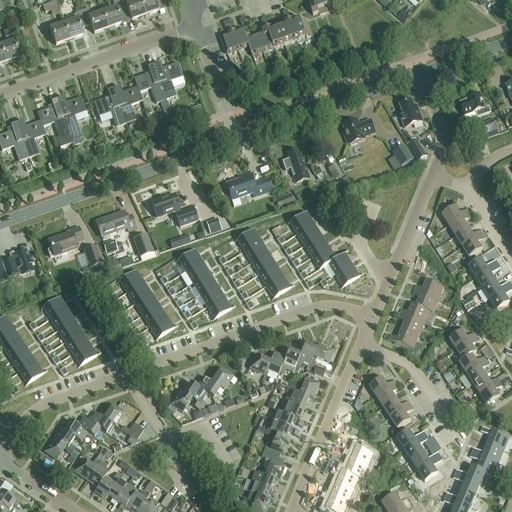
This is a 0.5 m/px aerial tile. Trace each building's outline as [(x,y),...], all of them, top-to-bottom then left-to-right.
[(145,16),(139,0),(132,0),(133,2),(129,4),(127,0),(121,0),(119,1),(124,16),(129,14),(131,21),(145,16)] [(139,0),(145,16),(159,12),(154,0),(139,0)] [(319,16),(336,10),(335,5),(332,7),(329,0),(308,0),(311,9),(310,10),(313,17),(319,15),(319,16)] [(384,0),(383,0),(380,4),(386,10),(391,5),(384,0)] [(499,0),(478,0),(482,3),(481,4),(488,9),(491,6),(492,7),(493,7),(499,0)] [(102,13),(108,30),(122,25),(119,18),(124,16),(119,1),(113,3),(115,9),(102,13)] [(94,35),(108,30),(102,13),(91,17),(89,10),(80,13),(85,27),(91,26),(94,35)] [(403,12),(397,19),(405,25),(410,18),(403,12)] [(63,25),(69,41),(83,36),(81,29),(85,27),(80,13),(61,19),(63,25)] [(45,17),(47,24),(53,22),(50,15),(45,17)] [(221,38),(228,56),(249,49),(252,58),(306,39),(306,40),(311,39),(305,21),(301,23),(300,20),(293,22),(293,21),(284,24),(284,26),(272,30),(271,29),(263,32),(263,33),(250,38),(249,35),(245,37),(243,30),(236,32),(236,31),(227,34),(227,35),(221,38)] [(225,30),(235,27),(232,20),(223,23),(225,30)] [(69,41),(63,25),(50,30),(55,46),(69,41)] [(330,29),(321,32),(323,40),(332,36),(330,29)] [(3,32),(5,39),(11,37),(9,30),(3,32)] [(0,46),(0,47),(6,64),(19,59),(13,42),(0,46)] [(159,65),(154,67),(166,101),(176,98),(171,82),(182,78),(177,64),(161,70),(159,65)] [(137,88),(139,94),(151,90),(156,105),(160,104),(166,121),(172,119),(166,101),(154,67),(147,69),(149,74),(133,80),(137,88)] [(113,91),(126,126),(135,122),(130,107),(142,103),(139,94),(137,88),(122,94),(120,88),(113,91)] [(126,126),(113,91),(107,93),(109,98),(93,104),(98,118),(110,114),(115,129),(126,126)] [(466,99),(467,101),(460,104),(461,107),(460,109),(461,112),(463,113),(464,116),(471,114),(472,115),(476,113),(478,118),(490,114),(489,109),(485,110),(480,95),(466,99)] [(57,101),(73,144),(73,145),(81,142),(80,139),(81,139),(73,117),(86,113),(81,99),(66,104),(64,98),(57,101)] [(40,123),(42,128),(54,124),(58,138),(56,139),(59,149),(73,144),(57,101),(51,103),(53,108),(37,114),(40,123)] [(422,122),(417,109),(416,107),(414,108),(411,102),(399,106),(402,115),(399,116),(404,129),(422,122)] [(363,138),(375,134),(370,121),(359,125),(357,121),(343,127),(346,136),(344,137),(347,145),(349,144),(350,146),(364,141),(363,138)] [(484,135),(486,134),(487,139),(498,135),(496,131),(496,130),(493,121),(481,125),(484,135)] [(42,128),(40,123),(25,128),(23,122),(16,124),(28,159),(38,156),(33,141),(45,137),(42,128)] [(18,163),(28,159),(16,124),(10,127),(13,132),(0,136),(0,149),(1,152),(13,148),(18,163)] [(427,158),(416,140),(407,145),(418,163),(427,158)] [(405,147),(393,155),(401,168),(414,160),(405,147)] [(294,184),(309,179),(300,154),(297,155),(295,151),(287,154),(288,158),(285,159),(294,184)] [(334,181),(338,178),(340,181),(337,183),(340,189),(350,183),(346,177),(345,178),(343,175),(342,176),(335,164),(327,170),(334,181)] [(322,173),(319,167),(312,171),(315,177),(322,173)] [(268,179),(260,182),(253,184),(248,172),(237,176),(239,181),(233,183),(232,182),(225,185),(231,202),(252,195),(253,198),(265,194),(272,191),(268,179)] [(504,191),(511,185),(505,175),(497,181),(504,191)] [(194,210),(196,209),(180,214),(173,196),(150,204),(156,219),(174,213),(179,228),(200,221),(200,219),(197,220),(194,210)] [(361,198),(357,208),(370,213),(374,203),(361,198)] [(449,227),(469,214),(467,210),(459,215),(455,208),(442,216),(449,227)] [(114,216),(115,217),(95,224),(101,239),(126,230),(128,233),(135,230),(131,217),(125,219),(123,213),(114,216)] [(296,236),(317,223),(313,217),(309,220),(305,213),(289,224),(296,236)] [(455,238),(468,229),(464,223),(472,218),(469,214),(449,227),(455,238)] [(210,235),(221,231),(217,219),(206,223),(210,235)] [(304,247),(320,237),(316,231),(320,228),(317,223),(296,236),(304,247)] [(48,242),(50,249),(48,249),(47,251),(49,257),(51,258),(53,258),(53,259),(77,251),(75,245),(83,242),(78,229),(65,233),(66,236),(48,242)] [(462,248),(483,235),(480,231),(473,236),(468,229),(455,238),(462,248)] [(244,253),(265,240),(261,234),(257,237),(253,231),(237,241),(244,253)] [(132,240),(139,258),(141,264),(154,259),(152,254),(153,253),(146,234),(132,240)] [(483,235),(462,248),(469,259),(482,251),(478,244),(485,239),(483,235)] [(190,242),(188,236),(179,239),(181,246),(190,242)] [(311,259),(332,246),(328,241),(324,243),(320,237),(304,247),(311,259)] [(281,238),(276,241),(280,246),(285,243),(281,238)] [(118,251),(114,240),(103,244),(106,255),(118,251)] [(252,264),(268,254),(264,248),(268,245),(265,240),(244,253),(252,264)] [(319,271),(327,265),(335,260),(331,254),(335,251),(332,246),(311,259),(319,271)] [(89,269),(102,265),(96,248),(84,252),(89,269)] [(186,273),(202,263),(198,256),(202,254),(199,248),(178,261),(186,273)] [(288,249),(284,252),(288,258),(292,255),(288,249)] [(28,259),(25,252),(15,255),(14,254),(9,256),(10,260),(1,263),(0,260),(0,284),(8,282),(7,279),(18,275),(19,278),(33,273),(30,265),(33,264),(31,258),(28,259)] [(259,276),(279,263),(276,258),(272,261),(268,254),(252,264),(259,276)] [(327,265),(335,277),(355,263),(351,258),(348,261),(344,254),(335,260),(327,265)] [(122,270),(134,266),(131,258),(119,262),(122,270)] [(223,258),(218,261),(222,267),(226,264),(223,258)] [(296,261),(291,264),(295,270),(300,267),(296,261)] [(476,280),(496,267),(494,263),(486,268),(482,261),(469,269),(476,280)] [(193,285),(213,272),(210,267),(206,269),(202,263),(186,273),(193,285)] [(266,287),(282,277),(278,271),(283,268),(279,263),(259,276),(266,287)] [(358,269),(355,263),(335,277),(342,288),(358,278),(354,272),(358,269)] [(111,273),(108,266),(102,268),(102,270),(86,276),(88,281),(111,273)] [(482,291),(495,282),(491,276),(499,271),(496,267),(476,280),(482,291)] [(230,270),(225,273),(229,279),(234,276),(230,270)] [(127,294),(147,281),(144,276),(140,278),(135,272),(119,282),(127,294)] [(200,296),(216,286),(212,280),(217,277),(213,272),(193,285),(200,296)] [(304,273),(299,276),(303,281),(307,279),(304,273)] [(282,277),(266,287),(274,299),(294,287),(291,281),(286,284),(282,277)] [(164,278),(159,281),(160,281),(163,287),(168,284),(164,278)] [(135,305),(151,295),(146,289),(151,286),(147,281),(127,294),(135,305)] [(324,281),(319,284),(323,289),(327,286),(324,281)] [(414,291),(438,301),(444,288),(426,281),(423,290),(416,287),(414,291)] [(237,282),(233,285),(236,290),(241,287),(237,282)] [(309,282),(305,285),(308,291),(313,288),(309,282)] [(489,301),(510,288),(507,284),(500,289),(495,282),(482,291),(489,301)] [(207,308),(228,295),(225,290),(220,293),(216,286),(200,296),(207,308)] [(511,291),(510,288),(489,301),(496,312),(509,304),(505,297),(511,292),(511,291)] [(171,289),(167,292),(171,298),(175,295),(171,289)] [(433,314),(438,301),(414,291),(412,296),(419,299),(416,307),(412,305),(429,313),(433,314)] [(244,293),(240,296),(243,302),(248,299),(244,293)] [(114,295),(109,298),(113,303),(118,300),(114,295)] [(142,317),(163,304),(159,299),(155,301),(151,295),(135,305),(142,317)] [(228,295),(207,308),(215,320),(231,310),(227,304),(231,301),(228,295)] [(51,321),(67,311),(63,304),(67,301),(64,296),(43,309),(51,321)] [(179,301),(175,304),(178,310),(183,307),(179,301)] [(250,302),(245,305),(249,311),(254,308),(250,302)] [(150,328),(166,318),(162,312),(166,309),(163,304),(142,317),(150,328)] [(424,325),(429,313),(412,305),(408,313),(402,311),(400,315),(424,325)] [(121,306),(117,309),(121,315),(125,312),(121,306)] [(58,332),(79,320),(75,314),(71,317),(67,311),(51,321),(58,332)] [(187,313),(182,316),(186,321),(191,318),(187,313)] [(418,338),(424,325),(400,315),(398,320),(405,323),(401,331),(418,338)] [(0,337),(16,326),(13,321),(8,324),(4,317),(0,319),(0,337)] [(129,318),(124,321),(127,325),(128,326),(133,323),(129,318)] [(158,340),(178,327),(174,322),(170,324),(166,318),(150,328),(158,340)] [(65,344),(81,334),(77,327),(82,325),(79,320),(58,332),(65,344)] [(33,323),(28,327),(32,332),(37,329),(33,323)] [(194,323),(189,326),(193,332),(198,329),(194,323)] [(0,345),(4,351),(20,340),(15,334),(20,331),(16,326),(0,337),(0,345)] [(137,329),(132,332),(136,338),(140,335),(137,329)] [(413,351),(418,338),(401,331),(398,339),(391,336),(389,341),(413,351)] [(456,351),(477,338),(474,334),(467,339),(462,332),(449,341),(456,351)] [(86,340),(81,334),(65,344),(73,356),(93,342),(90,338),(86,340)] [(41,335),(36,338),(40,344),(44,341),(41,335)] [(463,362),(472,356),(476,354),(472,347),(479,342),(477,338),(456,351),(463,362)] [(12,362),(32,349),(28,344),(24,347),(20,340),(4,351),(12,362)] [(144,340),(139,343),(143,349),(148,346),(144,340)] [(93,342),(73,356),(80,368),(96,358),(92,351),(96,348),(93,342)] [(309,367),(310,365),(317,349),(305,344),(301,355),(296,366),(300,368),(301,365),(308,369),(309,367)] [(319,344),(317,349),(310,365),(309,367),(314,369),(316,365),(319,366),(321,365),(322,362),(328,365),(334,351),(319,344)] [(48,346),(44,349),(48,355),(52,352),(48,346)] [(19,374),(35,363),(31,357),(35,354),(32,349),(12,362),(19,374)] [(292,374),(294,370),(296,366),(301,355),(289,350),(284,361),(280,372),(284,374),(285,371),(292,374)] [(266,372),(270,362),(254,355),(248,369),(264,376),(266,372)] [(278,376),(280,372),(284,361),(273,356),(270,362),(266,372),(278,376)] [(466,375),(487,362),(484,358),(476,363),(472,356),(463,362),(459,364),(466,375)] [(56,358),(52,361),(55,366),(60,363),(56,358)] [(466,375),(473,386),(486,377),(482,370),(489,366),(487,362),(466,375)] [(35,363),(19,374),(27,385),(40,377),(43,381),(49,377),(47,372),(44,367),(39,369),(35,363)] [(326,370),(317,366),(314,373),(323,377),(326,370)] [(64,369),(59,372),(63,378),(67,375),(64,369)] [(212,383),(220,389),(224,391),(234,378),(221,369),(212,383)] [(7,374),(2,377),(6,383),(10,380),(7,374)] [(473,386),(480,397),(501,383),(498,379),(490,384),(486,377),(473,386)] [(289,384),(287,389),(299,394),(309,398),(313,400),(320,384),(306,378),(301,389),(295,387),(296,386),(289,384)] [(511,383),(508,378),(502,383),(505,387),(511,383)] [(201,380),(196,388),(199,390),(204,393),(208,395),(213,399),(220,389),(212,383),(206,379),(204,382),(201,380)] [(382,380),(375,385),(369,388),(376,399),(397,385),(394,381),(387,386),(382,380)] [(503,387),(501,383),(480,397),(487,407),(500,398),(495,392),(503,387)] [(204,393),(199,390),(196,388),(190,384),(183,394),(192,400),(197,404),(203,407),(205,404),(203,402),(208,395),(204,393)] [(376,399),(383,409),(396,401),(392,394),(399,389),(397,385),(376,399)] [(15,387),(11,390),(14,396),(19,393),(15,387)] [(304,410),(309,398),(299,394),(287,389),(285,393),(287,393),(284,401),(289,403),(304,410)] [(258,397),(256,391),(249,394),(251,399),(258,397)] [(179,392),(170,406),(176,410),(182,414),(192,400),(183,394),(179,392)] [(299,421),(304,410),(289,403),(284,401),(282,400),(280,405),(283,406),(280,413),(284,415),(299,421)] [(390,420),(411,406),(408,403),(401,407),(396,401),(383,409),(390,420)] [(200,411),(203,407),(197,404),(194,408),(200,412),(200,411)] [(103,420),(111,425),(115,428),(125,414),(113,406),(103,420)] [(176,410),(170,406),(167,410),(174,414),(176,410)] [(411,406),(390,420),(397,431),(410,422),(406,415),(413,410),(411,406)] [(202,418),(208,416),(206,410),(200,411),(200,412),(202,418)] [(299,422),(299,421),(284,415),(280,413),(276,411),(271,421),(290,429),(292,423),(302,427),(303,423),(299,422)] [(111,425),(103,420),(98,416),(94,421),(89,417),(87,421),(99,430),(105,434),(111,425)] [(99,430),(87,421),(85,420),(82,425),(77,422),(75,426),(86,434),(93,439),(99,430)] [(299,433),(290,429),(271,421),(267,431),(270,432),(276,435),(286,439),(288,433),(298,437),(299,433)] [(86,434),(75,426),(70,422),(66,427),(63,425),(60,429),(74,438),(80,443),(86,434)] [(143,431),(134,424),(129,431),(123,427),(121,431),(136,441),(143,431)] [(268,437),(270,432),(267,431),(259,427),(257,432),(268,437)] [(72,453),(75,450),(75,449),(69,445),(74,438),(60,429),(53,439),(72,453)] [(486,445),(504,452),(509,439),(485,429),(483,434),(490,437),(486,445)] [(404,452),(424,438),(422,434),(414,439),(410,432),(397,441),(404,452)] [(283,456),(284,455),(290,457),(292,452),(286,450),(290,441),(286,439),(276,435),(269,450),(265,448),(263,453),(278,459),(280,455),(283,456)] [(411,462),(424,453),(419,447),(427,442),(424,438),(404,452),(411,462)] [(70,456),(72,453),(53,439),(43,453),(56,462),(64,451),(66,452),(65,453),(70,456)] [(498,465),(504,452),(486,445),(483,453),(476,451),(474,455),(498,465)] [(99,454),(103,457),(107,451),(103,448),(99,454)] [(344,458),(368,468),(373,455),(356,448),(353,456),(346,454),(344,458)] [(108,451),(103,457),(107,460),(110,459),(113,455),(108,451)] [(264,477),(278,483),(285,467),(282,466),(284,461),(278,459),(263,453),(261,458),(265,460),(262,467),(264,470),(266,471),(264,477)] [(418,472),(438,459),(436,455),(428,460),(424,453),(411,462),(418,472)] [(86,482),(100,461),(103,457),(99,454),(91,467),(81,460),(73,472),(86,482)] [(493,478),(498,465),(474,455),(473,460),(479,462),(476,470),(485,474),(485,475),(493,478)] [(362,481),(368,468),(344,458),(342,463),(349,465),(345,473),(359,479),(362,481)] [(438,459),(418,472),(425,483),(438,475),(433,468),(441,463),(438,459)] [(106,466),(100,461),(86,482),(97,489),(104,479),(109,471),(106,469),(106,466)] [(137,472),(130,467),(125,474),(132,478),(137,472)] [(485,474),(476,470),(471,468),(468,476),(459,472),(458,477),(480,486),(485,475),(485,474)] [(359,479),(345,473),(342,472),(338,480),(331,478),(330,482),(353,492),(359,479)] [(277,487),(278,483),(264,477),(255,473),(251,483),(254,484),(270,491),(272,485),(277,487)] [(114,486),(117,482),(119,479),(121,476),(117,474),(113,480),(110,484),(104,479),(97,489),(94,493),(105,500),(107,496),(114,486)] [(221,487),(230,480),(225,474),(216,481),(221,487)] [(475,498),(480,486),(458,477),(456,481),(464,484),(461,492),(475,498)] [(119,479),(117,482),(107,496),(112,500),(109,504),(113,506),(116,502),(128,485),(121,480),(119,479)] [(152,492),(156,487),(157,486),(150,481),(144,490),(151,494),(152,492)] [(348,505),(353,492),(330,482),(328,487),(334,489),(331,497),(348,505)] [(251,483),(247,492),(250,494),(256,496),(266,500),(268,495),(272,497),(274,492),(270,491),(254,484),(251,483)] [(122,511),(125,508),(135,494),(137,491),(128,485),(116,502),(121,505),(118,509),(121,511),(122,511)] [(239,489),(234,487),(231,493),(237,496),(239,489)] [(256,496),(250,494),(247,492),(244,491),(241,498),(244,499),(243,502),(252,506),(250,511),(249,511),(265,511),(270,502),(266,500),(256,496)] [(0,506),(7,511),(8,511),(12,506),(16,509),(19,505),(25,509),(29,504),(22,500),(10,492),(7,497),(0,492),(0,506)] [(130,511),(137,511),(144,503),(145,501),(148,496),(142,492),(139,497),(135,494),(125,508),(130,511)] [(470,509),(475,498),(461,492),(458,499),(450,496),(448,500),(470,509)] [(165,510),(173,498),(167,494),(160,506),(165,510)] [(386,511),(393,511),(409,502),(406,498),(399,503),(395,496),(381,504),(386,511)] [(329,511),(344,511),(348,505),(331,497),(327,506),(321,503),(319,508),(329,511)] [(173,498),(165,510),(168,511),(171,511),(179,502),(173,498)] [(469,511),(470,509),(448,500),(446,504),(454,508),(452,511),(469,511)] [(157,511),(155,510),(158,505),(152,501),(149,506),(144,503),(137,511),(157,511)] [(404,511),(411,506),(409,502),(393,511),(404,511)]
